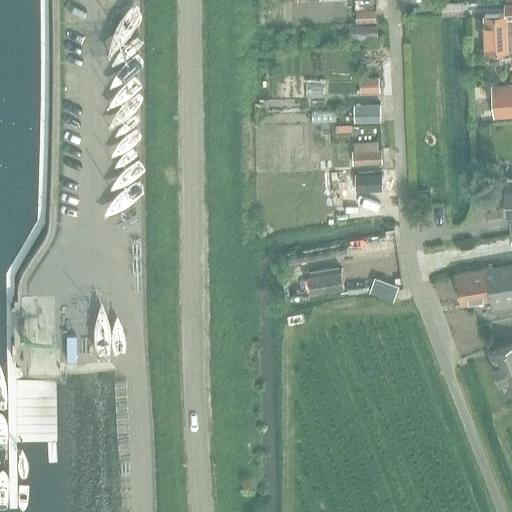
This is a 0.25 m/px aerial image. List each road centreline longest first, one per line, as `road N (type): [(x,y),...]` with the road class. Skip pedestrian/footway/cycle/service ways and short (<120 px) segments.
road 1 (unclassified): [(502,511),(412,273),(394,0)]
road 2 (unclassified): [(202,511),(189,0)]
